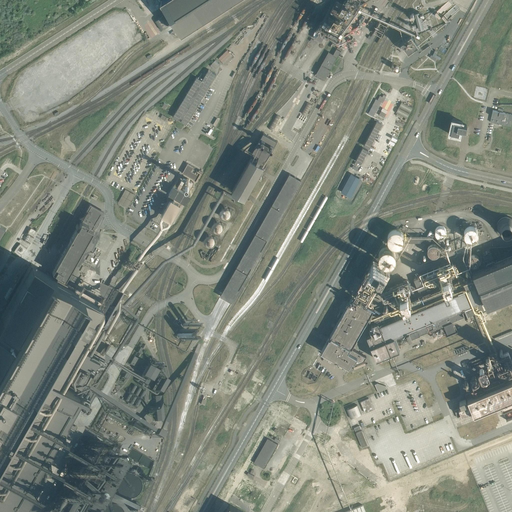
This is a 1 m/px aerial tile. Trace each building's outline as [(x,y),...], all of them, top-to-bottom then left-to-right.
[(162,0),(161,1),(162,3),(164,5),(178,27),(181,33),(232,0),(162,0)] [(344,0),(335,17),(329,14),(323,24),(329,27),(327,30),(335,35),(338,30),(341,31),(344,25),(339,22),(349,3),(344,0)] [(346,20),(346,21),(345,22),(344,23),(344,24),(343,25),(344,25),(345,26),(347,27),(348,26),(349,24),(350,22),(351,21),(351,20),(352,19),(353,17),(353,16),(353,15),(352,15),(351,15),(351,14),(350,14),(349,16),(348,18),(347,18),(346,19),(346,20)] [(155,21),(161,30),(169,24),(163,15),(155,21)] [(383,24),(379,21),(373,32),(377,34),(381,37),(388,26),(383,24)] [(411,35),(400,42),(408,53),(418,45),(411,35)] [(344,39),(342,44),(349,48),(352,42),(344,39)] [(222,61),(226,58),(229,61),(234,56),(227,49),(219,58),(222,61)] [(341,51),(336,49),(333,54),(328,52),(316,74),(317,74),(316,76),(322,80),(324,78),(325,79),(341,51)] [(187,92),(172,117),(178,120),(179,117),(182,119),(180,121),(186,125),(201,100),(187,92)] [(306,115),(312,104),(308,102),(302,113),(306,115)] [(410,113),(412,108),(401,102),(398,107),(410,113)] [(409,114),(398,108),(395,113),(397,113),(406,118),(409,114)] [(511,114),(502,112),(503,109),(498,108),(497,111),(493,110),(490,122),(504,125),(510,126),(511,119),(511,114)] [(268,128),(272,130),(280,116),(276,114),(268,128)] [(452,120),(451,120),(449,134),(459,136),(461,130),(465,131),(466,125),(462,124),(462,122),(452,120)] [(382,124),(376,121),(363,146),(369,148),(382,124)] [(212,137),(215,131),(210,128),(206,134),(212,137)] [(252,153),(265,161),(270,154),(277,141),(263,133),(256,146),(252,153)] [(362,147),(355,161),(361,164),(368,150),(362,147)] [(289,174),(282,187),(279,192),(227,283),(220,296),(223,297),(228,300),(231,302),(241,286),(244,281),(293,195),(301,180),(289,174)] [(31,178),(28,183),(37,188),(40,183),(31,178)] [(128,207),(135,195),(125,189),(118,202),(127,207),(128,207)] [(230,213),(230,211),(229,210),(228,209),(227,209),(226,208),(224,209),(222,210),(221,211),(221,213),(221,215),(222,216),(224,218),(225,218),(227,218),(228,217),(229,217),(230,215),(230,214),(230,213)] [(0,511),(21,511),(22,511),(22,510),(26,504),(27,503),(33,491),(34,490),(35,488),(40,480),(40,479),(40,478),(41,477),(36,474),(43,462),(44,463),(45,460),(50,451),(55,443),(60,434),(60,433),(61,432),(65,425),(67,422),(65,421),(66,420),(75,405),(78,400),(79,399),(80,397),(76,395),(77,394),(80,388),(81,389),(82,388),(82,387),(83,386),(93,369),(95,366),(99,359),(98,359),(97,358),(95,357),(94,356),(92,355),(91,355),(90,354),(89,353),(86,352),(87,349),(89,350),(93,342),(94,341),(95,339),(96,338),(101,329),(101,328),(104,324),(103,323),(94,318),(92,317),(97,308),(100,303),(92,298),(94,295),(87,291),(85,294),(80,292),(79,291),(74,288),(70,286),(66,283),(65,283),(64,282),(63,282),(64,278),(65,277),(69,271),(81,250),(89,236),(89,235),(92,230),(93,228),(96,224),(88,220),(92,213),(86,210),(82,217),(81,220),(80,220),(80,221),(79,222),(78,224),(71,237),(69,240),(65,246),(54,266),(53,265),(52,267),(53,268),(52,271),(57,274),(55,277),(50,274),(45,272),(42,270),(41,269),(36,266),(31,263),(30,265),(27,270),(25,274),(4,310),(4,311),(0,317),(0,511)] [(511,219),(510,218),(508,218),(507,217),(505,218),(503,218),(502,219),(500,220),(499,221),(499,222),(498,224),(498,225),(498,227),(498,228),(499,230),(500,231),(501,232),(502,233),(504,234),(506,234),(507,234),(509,233),(510,233),(511,232),(511,231),(511,219)] [(222,227),(222,225),(221,224),(220,223),(218,222),(217,222),(216,222),(214,223),(213,224),(213,225),(213,226),(212,227),(213,229),(213,230),(214,231),(215,232),(217,232),(219,232),(220,231),(221,231),(221,230),(222,229),(222,227)] [(446,231),(446,230),(446,229),(445,227),(443,226),(442,226),(441,225),(440,225),(439,226),(438,226),(437,227),(436,228),(435,229),(435,231),(435,232),(435,233),(436,234),(436,235),(437,236),(438,236),(440,237),(441,237),(443,236),(444,236),(445,235),(445,234),(446,233),(446,232),(446,231)] [(478,233),(478,231),(477,230),(477,229),(476,227),(474,226),(473,226),(472,226),(471,226),(469,226),(467,227),(466,227),(465,229),(465,230),(464,231),(464,233),(464,234),(465,235),(465,236),(466,237),(467,238),(468,239),(470,239),(471,239),(472,239),(473,239),(474,239),(476,238),(476,237),(477,236),(478,234),(478,233)] [(387,241),(401,246),(406,232),(392,227),(387,241)] [(214,241),(214,240),(214,239),(213,237),(211,236),(209,236),(208,236),(206,237),(206,238),(205,238),(205,240),(205,242),(205,243),(206,243),(206,244),(207,245),(209,245),(211,245),(212,244),(214,242),(214,241)] [(396,258),(392,243),(378,248),(383,263),(396,258)] [(440,249),(439,248),(439,247),(438,245),(437,244),(436,244),(434,243),(433,243),(431,244),(430,245),(429,246),(428,247),(428,248),(428,249),(428,250),(428,252),(429,252),(429,253),(431,255),(432,255),(433,255),(435,255),(436,255),(438,253),(439,252),(439,250),(440,249)] [(481,256),(481,255),(481,254),(481,253),(479,251),(478,250),(476,250),(475,250),(474,250),(473,250),(472,252),(471,253),(470,255),(471,257),(471,258),(472,259),(473,260),(475,261),(477,261),(478,260),(479,259),(480,259),(481,258),(481,256)] [(511,255),(486,267),(484,262),(479,264),(481,269),(473,272),(475,277),(410,303),(375,318),(373,321),(374,323),(371,324),(369,328),(370,329),(371,334),(366,336),(376,359),(399,349),(394,336),(399,334),(400,333),(403,341),(414,336),(442,324),(446,334),(457,329),(453,320),(464,315),(465,316),(475,312),(476,314),(488,309),(486,305),(487,305),(496,301),(497,304),(498,304),(504,301),(503,298),(508,296),(509,299),(511,298),(511,255)] [(387,265),(374,258),(362,279),(369,284),(371,285),(373,286),(377,278),(378,279),(383,282),(386,276),(391,267),(390,267),(387,265)] [(449,264),(429,273),(432,280),(453,272),(449,264)] [(418,290),(420,294),(424,292),(423,288),(427,287),(426,284),(429,283),(426,274),(421,276),(420,275),(413,278),(414,279),(413,279),(418,290)] [(443,287),(451,284),(448,275),(440,279),(443,287)] [(369,285),(362,281),(355,292),(361,296),(363,297),(366,299),(367,299),(369,300),(371,298),(375,289),(371,286),(369,285)] [(386,290),(389,298),(411,289),(407,281),(386,290)] [(406,293),(398,296),(402,304),(410,301),(406,293)] [(374,308),(359,300),(352,296),(330,336),(331,336),(330,338),(329,337),(321,351),(348,367),(352,360),(357,363),(364,360),(366,356),(352,348),(351,350),(350,349),(351,347),(351,348),(366,322),(374,308)] [(193,352),(196,354),(202,343),(199,341),(193,352)] [(511,361),(508,352),(501,355),(508,372),(511,369),(511,361)] [(133,357),(129,364),(133,366),(137,359),(133,357)] [(501,362),(495,365),(500,378),(507,375),(501,362)] [(148,380),(152,369),(142,365),(137,376),(148,380)] [(468,405),(458,409),(461,415),(461,416),(472,411),(473,414),(499,404),(503,413),(511,408),(511,374),(465,394),(469,404),(468,405)] [(163,380),(159,378),(152,391),(155,393),(163,380)] [(409,395),(419,391),(415,381),(405,385),(409,395)] [(384,382),(376,385),(378,392),(387,388),(384,382)] [(160,395),(153,396),(155,421),(162,420),(160,395)] [(360,402),(365,413),(373,409),(368,398),(360,402)] [(346,409),(350,418),(361,414),(357,404),(346,409)] [(376,421),(390,415),(388,409),(373,415),(376,421)] [(151,437),(155,431),(133,418),(132,420),(126,417),(124,421),(145,433),(144,434),(151,437)] [(356,433),(362,447),(367,445),(362,430),(356,433)] [(278,444),(267,438),(253,463),(264,468),(278,444)] [(89,439),(84,449),(89,452),(90,451),(99,456),(104,448),(89,439)] [(511,444),(479,454),(499,454),(504,453),(505,453),(506,457),(506,448),(508,454),(511,454),(511,444)] [(90,457),(88,461),(92,463),(93,463),(95,459),(94,458),(96,455),(96,454),(94,453),(92,457),(91,456),(90,456),(90,457)] [(383,463),(388,477),(394,475),(393,475),(447,454),(384,453),(381,455),(381,456),(383,455),(384,455),(384,460),(383,461),(383,463)] [(80,511),(79,511),(80,511),(85,511),(87,510),(90,511),(93,511),(98,505),(100,506),(102,502),(100,501),(103,496),(105,492),(110,484),(111,485),(112,484),(114,480),(116,477),(114,476),(117,471),(120,465),(116,463),(109,459),(108,460),(108,461),(107,462),(100,475),(100,476),(96,482),(88,496),(86,499),(86,500),(84,502),(84,503),(84,504),(82,506),(82,507),(81,509),(80,511)] [(86,465),(83,469),(88,472),(90,467),(89,467),(91,463),(89,462),(87,465),(86,465)] [(89,474),(74,465),(69,475),(75,478),(76,477),(84,482),(89,474)] [(72,511),(76,505),(69,501),(63,511),(72,511)] [(135,502),(130,511),(132,511),(135,511),(139,505),(135,502)]
